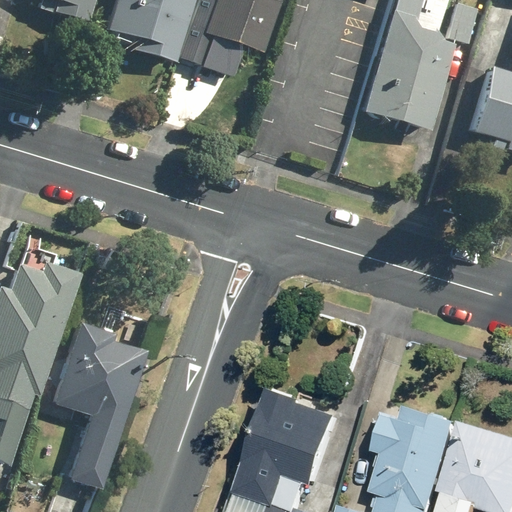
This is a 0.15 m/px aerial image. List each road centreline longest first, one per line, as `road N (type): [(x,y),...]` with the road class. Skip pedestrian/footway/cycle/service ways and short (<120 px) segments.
road 1 (residential): [(0,142),(261,222)]
road 2 (residential): [(261,222),(511,296)]
road 3 (residential): [(158,511),(216,343)]
road 4 (residential): [(216,343),(220,273),(261,222)]
road 5 (residential): [(261,222),(252,300),(216,343)]
